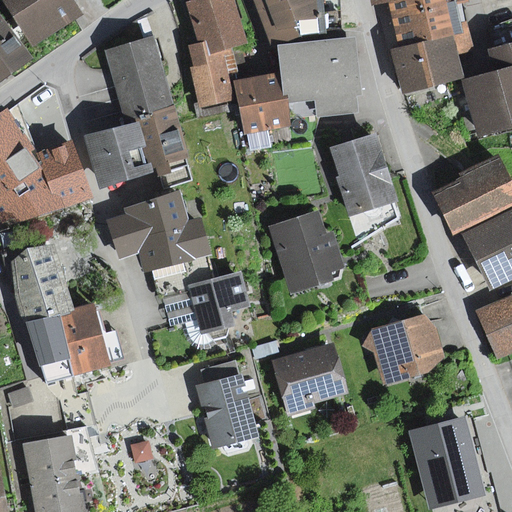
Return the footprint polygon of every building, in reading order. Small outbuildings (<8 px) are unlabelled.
[(3,0),(36,50),(89,17),(77,0),(3,0)] [(201,45),(191,47),(197,69),(193,69),(201,111),(240,101),(237,83),(239,82),(238,74),(240,74),(234,51),(252,45),(237,0),(204,0),(189,5),(201,45)] [(255,0),(275,49),(309,39),(310,46),(343,42),(341,0),(255,0)] [(383,0),(382,0),(392,46),(465,28),(458,1),(462,0),(383,0)] [(5,16),(0,19),(0,87),(37,61),(5,16)] [(485,67),(454,78),(471,135),(511,122),(511,18),(484,28),(490,43),(480,46),(485,67)] [(392,46),(383,46),(396,92),(457,74),(451,53),(470,50),(465,28),(392,46)] [(158,38),(107,51),(127,123),(142,118),(178,107),(158,38)] [(310,46),(283,49),(286,74),(288,99),(292,98),(293,106),(321,103),(322,121),(366,117),(364,100),(369,99),(362,40),(343,42),(310,46)] [(286,74),(239,82),(237,83),(240,101),(246,135),(295,128),(293,106),(292,98),(288,99),(286,74)] [(11,107),(0,115),(0,222),(2,226),(92,199),(73,143),(37,152),(11,107)] [(142,118),(144,124),(159,174),(164,191),(194,181),(190,168),(193,168),(191,161),(193,160),(178,107),(142,118)] [(144,124),(88,137),(102,192),(159,174),(144,124)] [(367,132),(324,146),(334,175),(331,176),(345,215),(348,213),(358,244),(397,218),(367,132)] [(455,176),(425,191),(445,233),(511,200),(511,191),(492,151),(452,170),(455,176)] [(128,216),(108,221),(121,262),(142,256),(147,276),(155,274),(161,301),(192,292),(190,287),(217,280),(211,258),(215,257),(206,219),(193,223),(184,193),(127,210),(128,216)] [(511,203),(454,231),(482,288),(511,273),(511,203)] [(321,212),(270,229),(293,297),(337,282),(335,274),(348,270),(335,233),(329,235),(321,212)] [(33,244),(2,252),(10,285),(16,285),(18,301),(27,329),(29,328),(66,317),(79,313),(78,311),(58,247),(35,251),(33,244)] [(190,287),(192,292),(204,337),(240,329),(236,315),(254,310),(244,274),(217,280),(190,287)] [(511,292),(472,310),(493,358),(511,350),(511,292)] [(79,313),(66,317),(80,374),(75,375),(77,379),(115,369),(98,305),(78,311),(79,313)] [(428,316),(374,330),(364,348),(376,354),(385,387),(431,375),(447,359),(439,330),(428,316)] [(66,317),(29,328),(43,382),(75,375),(80,374),(66,317)] [(338,344),(273,362),(289,419),(318,411),(316,405),(352,395),(338,344)] [(206,386),(198,388),(215,451),(262,439),(246,376),(242,377),(238,361),(202,371),(206,386)] [(30,387),(8,395),(14,411),(36,403),(30,387)] [(127,405),(110,396),(100,413),(117,422),(127,405)] [(469,418),(413,432),(433,511),(500,511),(494,488),(488,489),(469,418)] [(88,511),(75,436),(25,445),(36,511),(88,511)] [(14,511),(2,438),(0,438),(0,511),(14,511)]
